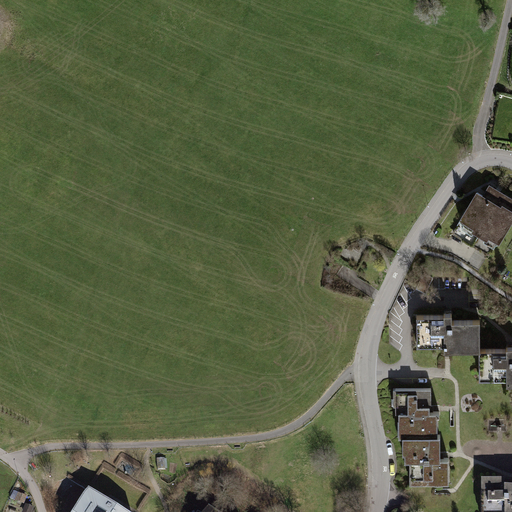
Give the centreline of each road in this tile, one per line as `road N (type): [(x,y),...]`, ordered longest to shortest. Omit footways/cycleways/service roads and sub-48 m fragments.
road 1 (residential): [(377,511),(381,470),(365,367),(370,330),(410,251),(461,179),(484,156),(511,163)]
road 2 (track): [(365,367),(287,432),(151,446)]
road 3 (track): [(511,2),(480,136),(484,156)]
road 4 (track): [(151,446),(51,448),(14,463)]
